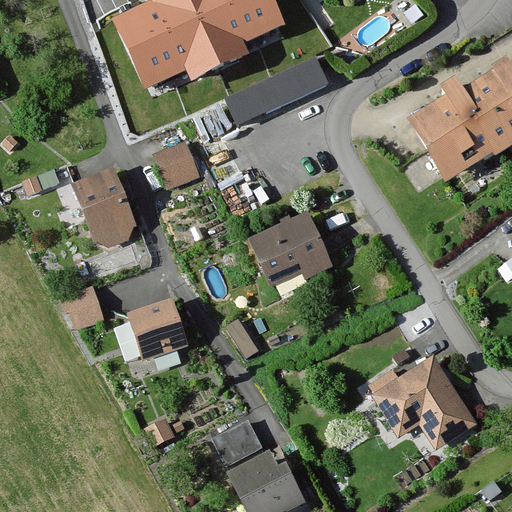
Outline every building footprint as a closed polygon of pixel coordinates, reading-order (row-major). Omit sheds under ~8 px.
[(284,33),(269,0),(147,0),(151,7),(111,25),(144,97),(185,78),(190,89),(249,62),(244,50),(284,33)] [(235,117),(332,87),(323,58),(226,88),(235,117)] [(511,74),(496,84),(511,110),(511,74)] [(456,196),(511,162),(511,110),(496,84),(417,130),(456,196)] [(181,149),(150,161),(164,195),(195,183),(181,149)] [(115,177),(76,192),(100,256),(139,242),(115,177)] [(306,222),(252,247),(277,299),(332,274),(306,222)] [(91,292),(58,302),(63,319),(68,318),(73,334),(101,325),(91,292)] [(173,307),(128,322),(144,368),(188,352),(173,307)] [(437,362),(367,402),(394,449),(421,433),(435,457),(477,433),(437,362)] [(164,426),(143,434),(152,453),(172,445),(164,426)] [(247,429),(211,445),(222,469),(258,453),(247,429)] [(270,465),(231,483),(245,511),(294,511),(300,509),(285,478),(278,482),(270,465)]
